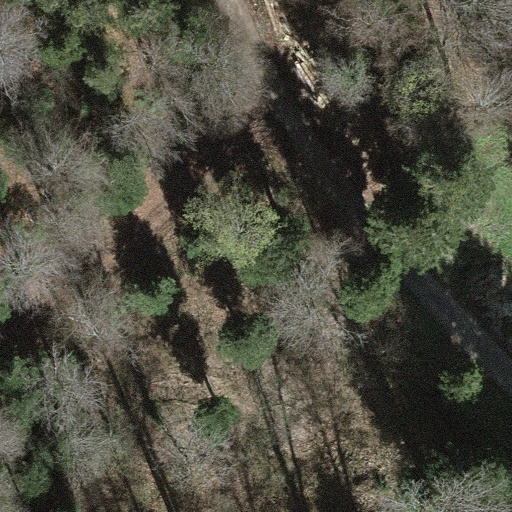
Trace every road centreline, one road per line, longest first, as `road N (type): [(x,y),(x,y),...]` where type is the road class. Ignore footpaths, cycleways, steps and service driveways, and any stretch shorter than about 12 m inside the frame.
road 1 (track): [(511,372),(443,303),(359,190),(251,0)]
road 2 (track): [(0,344),(299,91)]
